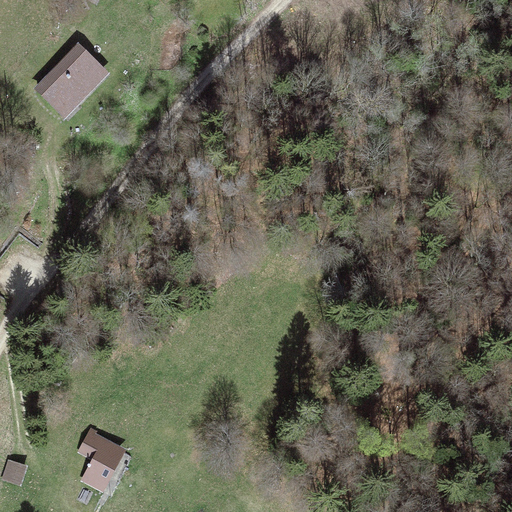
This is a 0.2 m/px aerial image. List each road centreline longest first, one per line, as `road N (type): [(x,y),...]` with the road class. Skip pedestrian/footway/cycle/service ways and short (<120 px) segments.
road 1 (track): [(0,367),(23,294),(276,0)]
road 2 (track): [(17,314),(34,444),(73,511)]
